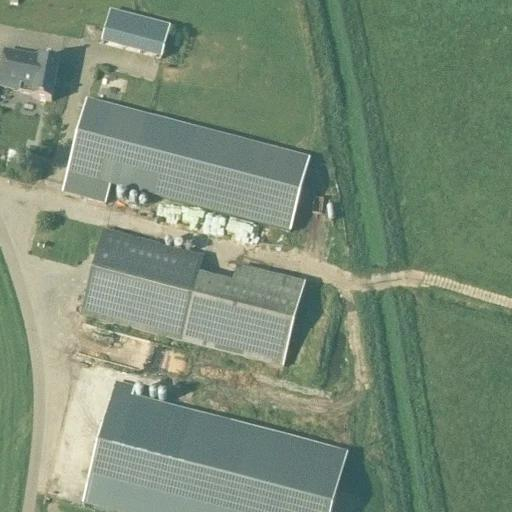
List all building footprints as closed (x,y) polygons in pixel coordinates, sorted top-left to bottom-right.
[(113,12),(105,46),(167,60),(175,26),(113,12)] [(52,105),(60,64),(6,54),(0,84),(0,88),(20,93),(20,96),(33,98),(33,102),(52,105)] [(62,193),(105,205),(110,188),(289,235),(307,164),(222,141),(86,105),(76,140),(62,193)] [(284,371),(305,289),(235,271),(232,285),(199,277),(203,263),(103,237),(82,319),(284,371)] [(332,511),(347,456),(133,399),(136,390),(115,384),(83,507),(102,511),(332,511)]
